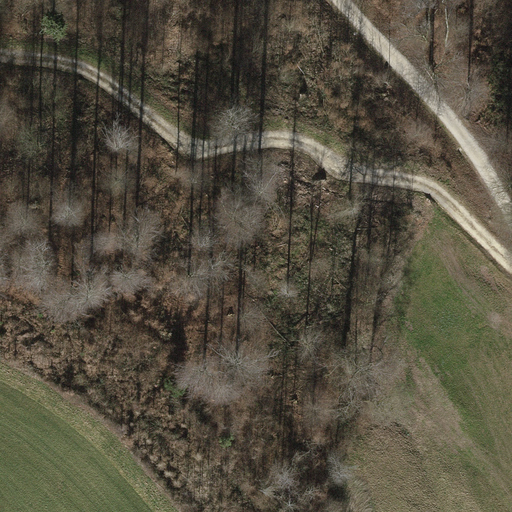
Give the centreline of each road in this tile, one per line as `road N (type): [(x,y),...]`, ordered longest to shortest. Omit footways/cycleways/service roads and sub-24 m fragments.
road 1 (track): [(511,252),(431,183),(344,167),(294,144),(202,147),(96,67),(0,50)]
road 2 (track): [(511,232),(451,116),(347,0)]
